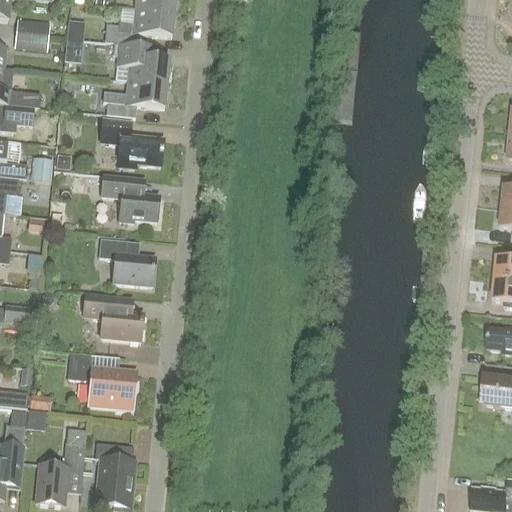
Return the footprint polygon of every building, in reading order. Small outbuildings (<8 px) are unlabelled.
[(0,0),(0,22),(7,23),(9,1),(0,0)] [(173,18),(175,0),(135,0),(134,14),(173,18)] [(171,42),(173,18),(134,14),(133,28),(118,26),(118,29),(107,28),(105,47),(113,48),(139,50),(140,39),(171,42)] [(48,42),(49,28),(17,24),(15,38),(48,42)] [(46,56),(48,42),(15,38),(14,52),(46,56)] [(80,67),(82,45),(66,43),(64,65),(80,67)] [(166,89),(168,65),(138,62),(139,50),(113,48),(112,60),(118,61),(117,70),(129,72),(127,85),(166,89)] [(2,73),(0,72),(0,104),(40,108),(40,96),(11,90),(12,74),(2,72),(2,73)] [(166,89),(127,85),(126,99),(104,97),(103,107),(107,108),(106,119),(135,122),(136,110),(164,113),(166,89)] [(0,132),(17,134),(19,125),(34,127),(35,109),(5,105),(3,125),(0,124),(0,132)] [(160,171),(163,143),(129,140),(130,126),(103,123),(100,148),(120,150),(118,171),(134,173),(134,169),(160,171)] [(57,158),(56,171),(69,173),(70,160),(57,158)] [(51,186),(53,164),(33,162),(31,183),(51,186)] [(0,181),(26,184),(27,170),(0,167),(0,181)] [(103,180),(101,201),(121,203),(119,225),(133,227),(133,224),(156,226),(159,201),(143,200),(144,184),(131,183),(103,180)] [(0,208),(3,208),(4,199),(17,200),(18,184),(0,181),(0,208)] [(83,194),(96,195),(97,184),(84,183),(83,194)] [(511,191),(505,191),(502,212),(511,213),(511,191)] [(496,229),(497,209),(480,208),(479,229),(496,229)] [(511,213),(502,212),(500,233),(511,234),(511,238),(511,239),(511,213)] [(4,218),(0,217),(0,253),(10,255),(11,242),(1,241),(4,218)] [(63,222),(52,221),(51,231),(61,232),(63,222)] [(43,224),(29,222),(28,233),(42,235),(43,224)] [(151,291),(154,262),(127,259),(128,246),(100,243),(98,262),(115,264),(113,288),(151,291)] [(0,267),(8,269),(10,255),(0,253),(0,267)] [(511,264),(497,263),(495,284),(511,285),(511,264)] [(28,293),(40,294),(41,282),(35,281),(29,288),(28,293)] [(511,312),(511,285),(495,284),(493,305),(504,306),(504,311),(511,312)] [(45,307),(50,307),(53,303),(53,298),(49,295),(44,295),(41,299),(42,304),(45,307)] [(140,347),(143,318),(116,316),(117,302),(84,298),(82,322),(102,324),(100,343),(140,347)] [(37,329),(39,314),(7,311),(6,326),(37,329)] [(511,332),(505,332),(505,335),(490,333),(487,354),(503,356),(502,358),(511,359),(511,332)] [(129,411),(132,377),(91,373),(92,361),(70,359),(67,383),(85,384),(85,382),(93,383),(93,390),(90,390),(88,406),(93,406),(93,407),(129,411)] [(23,371),(21,389),(31,390),(33,372),(23,371)] [(511,384),(484,382),(481,409),(511,411),(511,384)] [(0,410),(27,413),(28,398),(0,394),(0,410)] [(50,402),(30,400),(29,414),(49,416),(50,402)] [(0,504),(4,504),(5,489),(19,490),(21,478),(23,450),(25,432),(6,430),(5,447),(0,446),(0,504)] [(83,477),(85,449),(87,435),(68,433),(66,448),(65,447),(63,471),(39,469),(35,508),(65,511),(68,476),(83,477)] [(131,511),(136,467),(132,466),(133,452),(96,448),(95,464),(99,464),(95,509),(113,511),(131,511)] [(473,492),(470,511),(511,511),(511,484),(509,484),(508,496),(495,495),(496,493),(482,491),(482,493),(473,492)]
